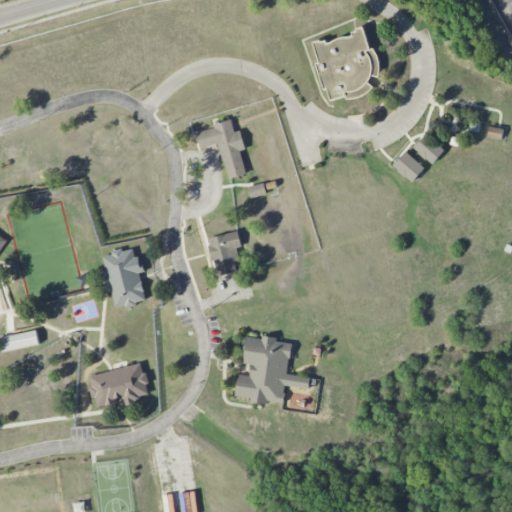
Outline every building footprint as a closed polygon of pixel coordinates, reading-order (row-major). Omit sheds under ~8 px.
[(313,43),(324,91),(328,90),(331,102),(372,93),(369,78),(381,75),(375,48),(369,50),(365,31),(313,43)] [(201,149),(219,144),(228,179),(246,174),(241,151),(246,149),(241,131),(235,132),(232,120),(213,124),(214,128),(197,133),(201,149)] [(504,130),(491,126),(488,136),(501,140),(504,130)] [(445,151),(426,134),(414,147),(432,165),(445,151)] [(425,167),(405,152),(393,167),(414,182),(425,167)] [(248,188),(251,199),(267,194),(264,183),(248,188)] [(208,239),(217,277),(237,272),(234,261),(240,260),(237,248),(242,247),(238,231),(208,239)] [(103,255),(115,309),(147,302),(140,273),(142,272),(136,247),(103,255)] [(0,338),(0,342),(2,353),(40,344),(36,330),(0,338)] [(288,375),(292,343),(276,342),(277,339),(246,336),(243,363),(251,364),(250,376),(238,375),(236,399),(284,404),(286,386),(310,388),(311,377),(288,375)] [(90,376),(92,387),(89,388),(91,398),(95,397),(97,406),(125,400),(125,403),(150,397),(143,363),(90,376)] [(74,503),(74,511),(86,511),(85,502),(74,503)]
